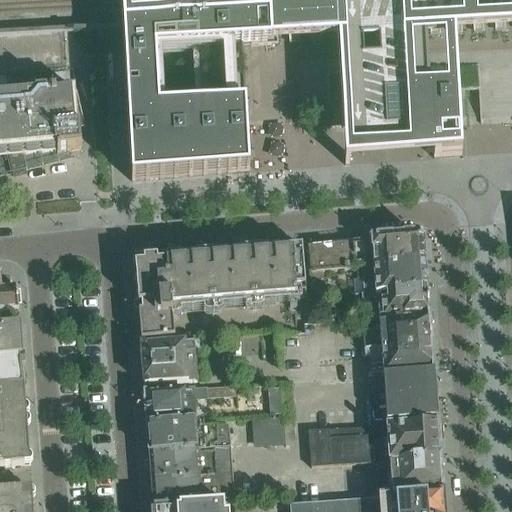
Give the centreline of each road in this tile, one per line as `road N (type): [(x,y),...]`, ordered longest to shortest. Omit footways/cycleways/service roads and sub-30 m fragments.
road 1 (residential): [(111,238),(416,211),(441,217),(449,234),(471,511)]
road 2 (residential): [(130,511),(111,238)]
road 3 (residential): [(38,244),(57,511)]
